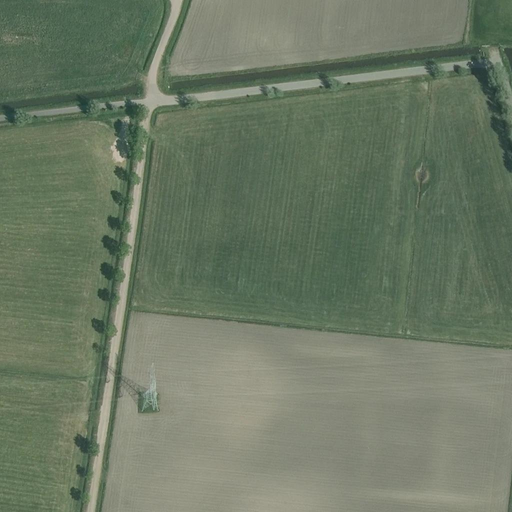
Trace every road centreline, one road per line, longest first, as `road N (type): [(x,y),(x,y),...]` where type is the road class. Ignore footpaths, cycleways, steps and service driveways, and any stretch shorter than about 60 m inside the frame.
road 1 (unclassified): [(89,511),(151,101)]
road 2 (unclassified): [(511,110),(501,76),(481,63),(151,101)]
